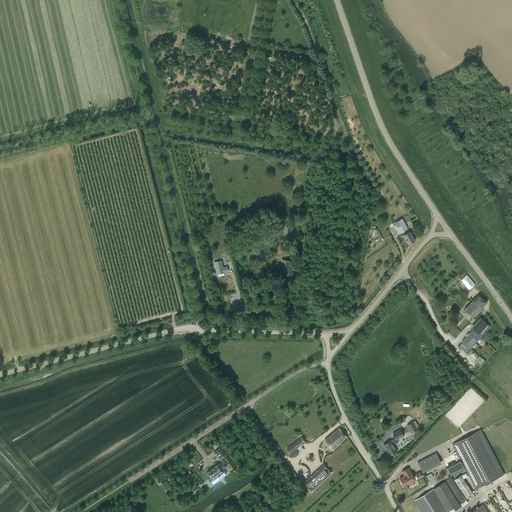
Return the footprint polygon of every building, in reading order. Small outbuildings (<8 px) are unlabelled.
[(402,219),(394,223),(400,233),(408,229),(402,219)] [(286,227),(285,239),(293,239),(294,227),(286,227)] [(410,231),(403,235),(408,244),(415,240),(410,231)] [(218,257),(212,259),(216,270),(222,268),(226,267),(225,263),(221,264),(219,258),(218,257)] [(282,267),(281,272),(287,272),(291,273),(292,260),(282,259),(282,264),(285,264),(285,267),(282,267)] [(467,274),(460,279),(468,289),(474,285),(467,274)] [(478,295),(464,309),(473,317),(487,303),(478,295)] [(462,299),(458,303),(462,307),(466,302),(462,299)] [(463,341),(458,346),(465,352),(469,347),(471,348),(490,326),(480,317),(470,327),(472,329),(462,341),(463,341)] [(454,325),(446,333),(453,339),(461,331),(454,325)] [(481,364),(485,360),(480,355),(477,359),(481,364)] [(415,420),(406,425),(411,433),(419,428),(415,420)] [(338,428),(325,440),(333,449),(346,437),(338,428)] [(395,438),(383,445),(389,455),(397,451),(393,445),(398,442),(396,439),(403,435),(400,429),(393,434),(395,438)] [(481,429),(452,444),(475,489),(504,474),(481,429)] [(286,448),(289,453),(305,442),(301,437),(290,445),(286,448)] [(219,461),(220,460),(222,459),(226,456),(220,448),(213,453),(219,461)] [(436,453),(417,462),(423,473),(441,463),(436,453)] [(214,467),(212,469),(211,468),(206,472),(210,478),(208,480),(212,484),(218,479),(219,480),(223,477),(222,476),(226,474),(225,471),(224,469),(228,466),(225,461),(224,462),(222,459),(220,460),(223,463),(221,464),(219,462),(214,467)] [(323,464),(306,480),(314,489),(331,473),(323,464)] [(404,475),(399,478),(400,480),(402,485),(403,484),(404,487),(416,481),(415,479),(417,478),(418,479),(423,477),(420,471),(415,474),(416,475),(413,477),(408,467),(401,471),(404,475)] [(460,475),(454,480),(466,497),(472,492),(460,475)] [(170,487),(166,481),(161,484),(165,491),(170,487)] [(445,482),(414,500),(421,511),(446,511),(447,511),(451,510),(452,511),(458,510),(461,504),(457,498),(455,498),(445,482)]
